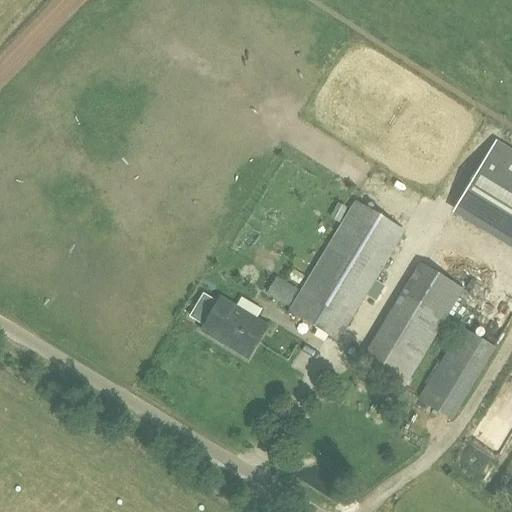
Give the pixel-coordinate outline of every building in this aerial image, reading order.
[(511,154),(494,144),(451,212),(511,247),(511,154)] [(403,231),(356,202),(290,313),(336,343),(403,231)] [(463,288),(421,261),(403,294),(445,319),(463,288)] [(445,319),(403,294),(363,362),(405,387),(445,319)] [(220,298),(201,331),(247,359),(267,326),(220,298)] [(463,329),(420,401),(451,419),(494,347),(463,329)]
